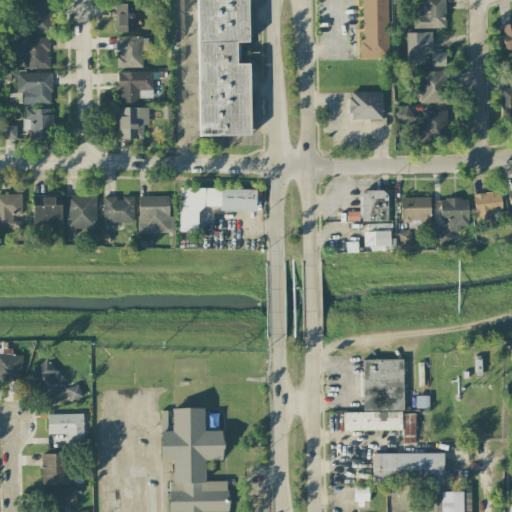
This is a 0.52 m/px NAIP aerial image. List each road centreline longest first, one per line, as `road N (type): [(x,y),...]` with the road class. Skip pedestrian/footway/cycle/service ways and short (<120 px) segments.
road 1 (residential): [(511,156),(438,165),(0,162)]
road 2 (secondary): [(307,262),(303,34)]
road 3 (secondary): [(274,334),(277,511)]
road 4 (secondary): [(310,511),(308,335)]
road 5 (residential): [(480,0),(483,162)]
road 6 (residential): [(84,0),(87,160)]
road 7 (secondary): [(268,0),(271,121)]
